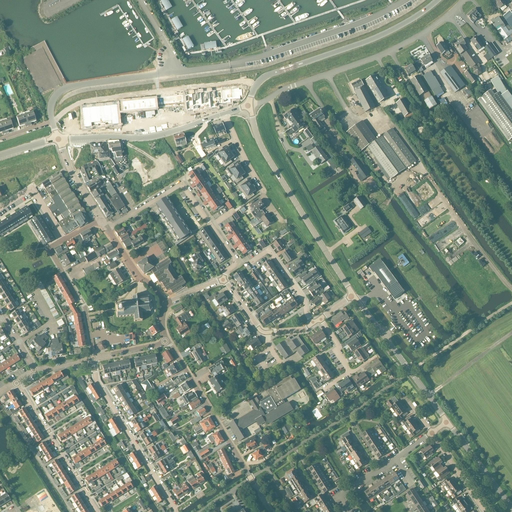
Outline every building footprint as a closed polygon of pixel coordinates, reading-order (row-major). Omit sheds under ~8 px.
[(166,0),(161,0),(159,1),(165,12),(171,8),(166,0)] [(500,9),(506,3),(503,0),(494,0),(493,1),(500,9)] [(470,13),(467,16),(471,19),(472,18),(475,21),(478,18),(476,16),(479,14),(478,13),(477,13),(478,13),(474,9),(470,13)] [(511,14),(509,12),(503,17),(508,24),(511,29),(511,14)] [(176,17),(171,21),(177,31),(183,28),(176,17)] [(511,31),(511,30),(508,25),(506,22),(503,25),(498,17),(491,22),(504,40),(511,34),(511,31)] [(187,37),(182,40),(188,51),(193,47),(187,37)] [(478,51),(484,47),(477,37),(471,41),(478,51)] [(464,46),(466,45),(462,40),(454,45),(458,50),(457,50),(460,55),(467,50),(464,46)] [(204,45),(205,51),(216,49),(215,42),(204,44),(204,45)] [(442,42),(436,46),(442,55),(446,52),(448,56),(450,54),(442,42)] [(491,43),(485,47),(492,57),(498,53),(491,43)] [(471,69),(479,63),(470,49),(462,55),(471,69)] [(492,59),(488,54),(484,57),(487,62),(492,59)] [(419,69),(432,61),(429,55),(415,63),(419,69)] [(405,69),(408,75),(415,71),(412,65),(405,69)] [(455,93),(464,86),(450,66),(440,74),(455,93)] [(464,73),(472,84),(477,81),(469,70),(464,73)] [(430,72),(423,76),(427,81),(434,77),(430,72)] [(379,103),(389,97),(376,75),(366,81),(379,103)] [(420,96),(428,91),(419,76),(411,81),(420,96)] [(511,97),(496,76),(489,82),(498,93),(494,97),(490,91),(478,100),(508,140),(511,137),(511,97)] [(354,91),(364,86),(360,80),(352,85),(354,91)] [(375,108),(364,86),(354,91),(365,113),(375,108)] [(123,96),(88,96),(88,112),(121,112),(123,112),(123,117),(133,117),(133,119),(149,119),(149,117),(160,117),(160,111),(190,111),(190,106),(217,106),(217,102),(237,102),(237,87),(221,87),(221,92),(123,92),(123,96)] [(437,106),(431,98),(424,102),(430,110),(437,106)] [(406,121),(408,120),(414,116),(404,99),(396,104),(404,118),(406,121)] [(293,125),(301,119),(294,109),(284,117),(286,120),(288,119),(293,125)] [(319,121),(325,117),(319,109),(310,116),(319,130),(323,128),(319,121)] [(24,114),(28,126),(32,125),(31,123),(36,121),(32,112),(29,113),(29,112),(24,114)] [(25,127),(28,126),(24,114),(20,115),(20,116),(16,117),(19,127),(24,125),(25,127)] [(1,121),(6,134),(9,133),(8,131),(13,129),(9,119),(6,120),(1,121)] [(292,126),(291,127),(292,129),(294,132),(296,134),(303,128),(306,131),(309,128),(307,126),(306,126),(301,119),(293,125),(292,126)] [(362,121),(346,133),(360,153),(367,148),(377,141),(362,121)] [(222,124),(214,128),(217,135),(225,131),(226,131),(222,124)] [(305,131),(311,140),(316,137),(310,128),(309,128),(306,131),(305,131)] [(382,137),(405,168),(405,169),(416,161),(392,129),(382,137)] [(180,143),(186,141),(184,134),(174,137),(177,147),(181,145),(180,143)] [(316,137),(311,140),(317,148),(315,149),(312,151),(322,165),(329,158),(323,150),(325,148),(316,137)] [(381,137),(377,141),(367,148),(382,168),(391,180),(405,170),(381,137)] [(211,148),(215,147),(213,140),(200,144),(202,150),(211,147),(211,148)] [(121,152),(123,152),(122,150),(120,150),(119,143),(108,144),(109,150),(111,149),(112,153),(115,153),(116,158),(122,157),(121,152)] [(102,145),(90,146),(91,154),(98,153),(99,159),(106,159),(108,158),(107,154),(103,154),(102,145)] [(220,160),(230,153),(230,152),(231,152),(228,147),(222,151),(220,149),(214,153),(216,156),(217,155),(220,160)] [(230,153),(220,160),(224,164),(223,165),(225,168),(231,163),(229,161),(233,157),(234,156),(231,153),(230,153)] [(108,158),(106,159),(112,168),(115,166),(110,158),(108,158)] [(355,158),(351,162),(355,168),(359,174),(357,176),(360,182),(368,177),(361,167),(355,158)] [(98,177),(103,175),(99,165),(96,161),(87,165),(88,169),(87,169),(80,172),(84,183),(91,181),(98,177)] [(226,169),(232,176),(241,169),(242,168),(239,164),(233,168),(232,165),(226,169)] [(326,174),(331,171),(328,166),(323,170),(326,175),(326,174)] [(191,168),(188,170),(188,171),(189,173),(190,174),(189,176),(192,180),(200,175),(196,168),(193,170),(191,169),(191,168)] [(232,176),(233,176),(236,180),(235,181),(237,184),(242,180),(240,177),(245,174),(241,169),(232,176)] [(41,184),(45,189),(61,178),(58,173),(41,184)] [(203,179),(200,175),(192,180),(194,183),(192,185),(194,187),(196,186),(195,185),(203,179)] [(105,184),(101,178),(100,176),(97,179),(98,180),(87,187),(90,192),(101,186),(101,187),(105,184)] [(62,178),(61,178),(45,189),(48,194),(65,183),(62,178)] [(203,179),(195,185),(196,186),(198,189),(206,184),(203,179)] [(237,186),(242,193),(252,186),(249,181),(244,184),(243,182),(237,186)] [(65,183),(48,194),(51,199),(68,189),(65,183)] [(201,194),(209,188),(206,184),(198,189),(200,192),(199,194),(200,196),(202,195),(201,194)] [(253,196),(251,194),(256,191),(252,186),(242,193),(248,200),(253,196)] [(54,204),(71,193),(68,188),(68,189),(51,199),(54,204)] [(209,188),(201,194),(202,195),(204,198),(212,192),(209,188)] [(100,198),(103,196),(99,189),(91,194),(94,199),(98,196),(99,198),(100,197),(100,198)] [(212,192),(204,198),(206,201),(205,202),(206,205),(208,204),(207,202),(215,197),(212,192)] [(54,204),(48,208),(54,218),(61,214),(77,203),(71,194),(72,193),(71,193),(54,204)] [(103,196),(100,198),(100,197),(99,198),(98,196),(94,199),(106,218),(107,218),(109,216),(111,215),(116,211),(118,210),(124,206),(117,195),(109,200),(106,194),(104,195),(103,196)] [(215,197),(207,202),(208,204),(210,207),(218,201),(215,197)] [(361,209),(365,206),(359,197),(354,200),(361,209)] [(155,205),(156,206),(151,209),(156,217),(161,213),(180,240),(175,244),(176,246),(189,237),(188,235),(190,234),(186,228),(166,198),(155,205)] [(218,201),(210,207),(214,212),(218,208),(219,210),(224,207),(219,200),(218,201)] [(256,218),(262,214),(260,211),(265,208),(260,200),(251,207),(254,211),(251,213),(255,219),(256,218)] [(77,203),(61,214),(64,219),(81,209),(81,208),(78,203),(77,203)] [(343,208),(347,213),(352,208),(349,204),(343,208)] [(26,207),(0,223),(0,234),(31,215),(26,207)] [(57,223),(61,229),(64,227),(66,229),(70,227),(68,225),(70,224),(69,223),(74,220),(84,214),(81,209),(64,219),(57,223)] [(84,213),(84,214),(74,220),(78,227),(79,228),(90,222),(84,213)] [(264,213),(262,214),(256,218),(260,223),(263,221),(267,227),(273,223),(270,218),(270,217),(268,214),(265,216),(264,213)] [(39,216),(31,221),(31,222),(45,245),(53,240),(39,216)] [(341,216),(334,221),(344,234),(351,229),(341,216)] [(69,223),(70,224),(73,230),(78,227),(74,220),(69,223)] [(232,223),(225,228),(228,232),(235,227),(232,223)] [(122,228),(115,232),(118,237),(119,237),(122,242),(132,236),(127,227),(123,229),(122,228)] [(198,233),(201,238),(210,232),(206,227),(207,227),(206,227),(198,233)] [(235,227),(228,232),(228,233),(230,236),(228,237),(230,239),(232,238),(231,237),(238,232),(236,228),(235,227)] [(80,234),(80,235),(83,241),(84,244),(90,241),(88,238),(92,236),(88,229),(80,234)] [(210,232),(201,238),(205,243),(213,238),(210,232)] [(238,232),(231,237),(232,238),(234,241),(241,236),(238,232)] [(79,246),(84,244),(83,241),(80,235),(75,238),(72,240),(75,244),(76,248),(79,246)] [(236,244),(235,246),(236,248),(238,247),(237,246),(244,241),(241,236),(234,241),(236,244)] [(133,248),(143,243),(140,237),(131,242),(129,239),(122,242),(125,248),(131,245),(133,248)] [(213,238),(205,243),(208,248),(217,243),(213,238)] [(75,244),(72,240),(72,239),(65,243),(68,248),(75,244)] [(279,252),(285,248),(279,240),(273,244),(279,252)] [(244,241),(237,246),(238,247),(240,250),(248,245),(244,241)] [(113,248),(110,243),(102,247),(84,258),(88,263),(113,248)] [(217,243),(208,248),(212,254),(220,248),(217,243)] [(64,245),(60,247),(62,252),(63,254),(68,252),(64,245)] [(240,250),(243,255),(247,252),(248,254),(252,251),(248,245),(240,250)] [(59,246),(53,249),(56,253),(57,256),(58,257),(63,253),(62,252),(60,247),(59,246)] [(220,248),(212,254),(216,259),(224,253),(220,248)] [(116,260),(119,258),(118,255),(119,255),(116,250),(106,256),(108,259),(103,262),(105,265),(110,262),(109,260),(115,257),(116,260)] [(288,263),(294,258),(289,250),(282,255),(288,263)] [(224,253),(216,259),(219,264),(228,258),(227,258),(224,253)] [(62,257),(61,258),(66,266),(71,263),(73,262),(69,254),(65,256),(65,255),(62,256),(62,257)] [(199,269),(203,267),(199,262),(202,260),(198,254),(195,256),(193,257),(191,258),(194,262),(191,264),(193,268),(192,268),(195,273),(200,270),(199,269)] [(152,266),(154,265),(152,262),(150,263),(146,258),(136,265),(143,274),(153,268),(152,266)] [(181,286),(185,284),(180,276),(177,277),(169,264),(171,263),(168,258),(154,266),(155,268),(151,270),(159,283),(161,282),(166,291),(170,289),(172,294),(182,288),(181,286)] [(395,300),(405,292),(380,259),(369,267),(373,272),(374,272),(395,300)] [(266,271),(273,266),(272,264),(273,264),(270,260),(263,265),(266,271)] [(300,268),(303,266),(299,260),(294,263),(296,266),(292,269),(297,275),(302,271),(300,268)] [(86,276),(96,271),(93,265),(83,271),(86,276)] [(277,271),(273,266),(266,271),(270,276),(277,271)] [(112,273),(109,275),(115,285),(119,283),(119,284),(125,280),(118,269),(112,273)] [(306,285),(319,276),(314,270),(307,275),(305,273),(299,277),(301,281),(303,280),(306,285)] [(280,276),(277,271),(270,276),(274,281),(280,276)] [(237,281),(244,277),(240,272),(233,276),(237,281)] [(52,278),(55,284),(61,280),(58,275),(52,278)] [(284,281),(280,276),(274,281),(277,286),(284,281)] [(244,277),(237,281),(241,287),(242,285),(247,282),(244,277)] [(61,280),(55,284),(59,289),(65,286),(61,280)] [(242,285),(246,291),(253,286),(249,281),(247,282),(242,285)] [(288,287),(284,281),(277,286),(281,291),(288,287)] [(320,294),(324,291),(319,283),(318,281),(312,284),(314,286),(308,290),(313,297),(320,293),(320,294)] [(7,291),(8,292),(11,290),(10,289),(7,291),(4,287),(4,286),(0,288),(0,295),(7,291)] [(65,286),(59,289),(62,295),(68,291),(65,286)] [(250,296),(256,291),(253,286),(246,291),(250,296)] [(10,297),(11,298),(14,296),(13,294),(10,296),(8,292),(7,291),(0,295),(4,301),(10,297)] [(71,297),(68,291),(62,295),(65,300),(71,297)] [(253,301),(260,297),(256,291),(250,296),(253,301)] [(325,304),(331,300),(326,292),(319,297),(312,302),(315,306),(322,301),(325,304)] [(214,294),(208,298),(210,302),(212,300),(216,307),(219,305),(227,300),(222,293),(216,297),(214,294)] [(131,299),(131,300),(132,300),(132,303),(129,303),(129,302),(128,302),(128,303),(126,303),(125,303),(122,303),(122,304),(119,304),(119,303),(118,303),(118,304),(116,304),(115,304),(115,305),(116,305),(117,316),(116,316),(116,317),(117,317),(117,318),(118,317),(120,317),(123,316),(123,317),(124,317),(124,316),(126,316),(127,317),(127,316),(130,316),(131,316),(134,315),(134,317),(133,318),(134,318),(134,320),(133,320),(133,321),(134,321),(134,322),(135,322),(135,321),(141,321),(142,321),(143,321),(142,320),(142,318),(142,317),(141,315),(142,315),(142,314),(141,314),(141,312),(145,312),(145,313),(146,313),(146,312),(149,312),(150,312),(150,311),(152,309),(153,309),(152,308),(151,306),(152,306),(152,305),(151,305),(149,304),(150,304),(150,303),(149,303),(151,302),(151,301),(150,299),(151,299),(151,298),(150,299),(149,298),(149,297),(148,297),(144,298),(144,297),(140,298),(139,297),(140,297),(140,296),(139,296),(139,295),(139,296),(133,296),(132,296),(132,297),(131,297),(132,297),(132,299),(131,299)] [(10,297),(4,301),(7,306),(13,302),(14,303),(17,301),(16,299),(13,301),(11,298),(10,297)] [(74,303),(71,297),(65,300),(71,310),(75,308),(73,304),(74,303)] [(264,302),(260,297),(253,301),(257,306),(264,302)] [(292,298),(287,302),(292,309),(297,305),(292,298)] [(13,302),(7,306),(10,311),(17,307),(17,308),(21,306),(20,305),(16,306),(14,303),(13,302)] [(282,306),(287,313),(292,309),(287,302),(282,306)] [(227,316),(235,311),(230,305),(226,308),(224,305),(218,310),(220,313),(223,311),(227,316)] [(282,306),(277,309),(282,316),(287,313),(282,306)] [(271,311),(270,311),(275,318),(276,320),(282,316),(277,309),(276,308),(271,311)] [(73,315),(74,322),(81,321),(79,314),(75,309),(72,311),(74,315),(73,315)] [(20,315),(21,316),(25,314),(24,313),(20,315),(17,310),(11,314),(14,320),(20,315)] [(272,313),(270,311),(265,315),(270,322),(275,318),(272,313)] [(346,320),(349,318),(345,312),(342,314),(341,312),(330,320),(335,326),(345,319),(346,320)] [(184,324),(183,325),(181,322),(185,320),(185,321),(190,318),(187,313),(180,317),(181,318),(179,319),(178,318),(175,320),(179,327),(175,329),(180,336),(184,334),(185,335),(190,332),(184,324)] [(237,327),(243,323),(237,314),(231,318),(237,327)] [(24,321),(24,322),(28,320),(27,318),(23,320),(21,316),(20,315),(14,320),(17,325),(24,321)] [(265,325),(270,322),(265,315),(260,319),(265,325)] [(27,325),(24,322),(24,321),(17,325),(20,330),(27,326),(28,327),(31,325),(30,323),(27,325)] [(349,337),(358,331),(351,321),(342,328),(349,337)] [(27,326),(20,330),(24,335),(30,331),(31,332),(36,329),(34,327),(33,328),(31,325),(28,327),(27,326)] [(149,329),(153,336),(159,331),(155,325),(149,329)] [(250,336),(249,334),(251,333),(248,327),(244,330),(242,327),(235,332),(237,335),(239,334),(241,337),(242,336),(243,338),(247,336),(248,337),(250,336)] [(315,334),(320,341),(325,337),(320,330),(315,334)] [(141,336),(141,333),(129,334),(129,341),(136,341),(135,336),(141,336)] [(34,348),(46,336),(43,334),(39,338),(37,336),(36,338),(34,336),(27,343),(30,346),(31,345),(34,348)] [(315,345),(320,341),(315,334),(310,338),(315,345)] [(349,343),(347,345),(352,352),(361,345),(358,341),(359,340),(356,335),(348,341),(349,343)] [(48,338),(46,336),(34,348),(37,351),(36,352),(39,354),(46,348),(44,346),(45,344),(44,343),(48,338)] [(301,357),(309,352),(298,336),(291,341),(289,338),(276,347),(284,359),(297,351),(301,357)] [(253,350),(261,344),(257,338),(252,341),(251,338),(245,342),(248,346),(250,345),(253,350)] [(45,353),(45,355),(48,354),(49,358),(53,358),(53,356),(57,355),(54,339),(51,340),(52,346),(50,346),(50,348),(48,349),(46,349),(45,353)] [(57,339),(54,339),(57,355),(61,355),(62,356),(65,355),(64,346),(61,346),(61,344),(58,345),(57,339)] [(198,349),(201,347),(199,344),(193,347),(195,351),(191,353),(198,365),(205,361),(198,349)] [(361,363),(367,359),(369,357),(362,348),(360,349),(354,354),(361,363)] [(168,351),(162,355),(167,363),(173,360),(168,351)] [(11,358),(14,364),(19,361),(16,355),(11,358)] [(316,366),(323,361),(319,356),(312,361),(316,366)] [(5,361),(9,367),(14,364),(11,358),(5,361)] [(220,360),(213,364),(214,366),(208,369),(211,374),(211,373),(214,378),(209,381),(216,393),(225,388),(218,377),(227,372),(220,360)] [(381,373),(386,370),(378,360),(365,369),(371,377),(375,374),(375,373),(379,370),(381,373)] [(0,365),(4,370),(9,367),(5,361),(0,365)] [(319,371),(326,366),(323,361),(316,366),(319,371)] [(171,376),(180,371),(175,364),(166,370),(168,373),(169,373),(171,376)] [(323,376),(330,372),(326,366),(319,371),(323,376)] [(60,372),(55,375),(58,381),(63,377),(60,372)] [(323,376),(321,378),(321,379),(322,380),(324,379),(325,379),(327,382),(333,377),(330,372),(323,376)] [(358,388),(369,380),(364,373),(359,377),(357,374),(352,378),(358,388)] [(58,381),(55,375),(49,378),(53,384),(58,381)] [(176,380),(172,382),(175,386),(176,385),(185,379),(182,375),(176,379),(176,380)] [(257,403),(255,401),(254,399),(250,402),(254,409),(253,409),(253,410),(237,420),(236,420),(228,424),(238,442),(246,437),(242,429),(256,421),(258,426),(264,422),(266,425),(269,423),(269,424),(293,410),(288,403),(285,405),(282,401),(301,390),(294,379),(292,380),(290,377),(266,391),(269,396),(257,403)] [(48,387),(53,384),(49,378),(44,382),(48,387)] [(162,385),(160,386),(161,387),(163,386),(164,388),(166,391),(175,386),(172,382),(171,379),(162,385)] [(340,388),(339,389),(338,388),(336,390),(341,396),(342,394),(341,392),(346,389),(349,393),(354,389),(348,379),(338,386),(340,388)] [(147,380),(140,384),(145,392),(145,391),(147,394),(154,389),(152,385),(150,386),(147,380)] [(39,385),(42,390),(48,387),(44,382),(39,385)] [(183,385),(179,387),(183,394),(187,391),(191,389),(187,382),(183,385)] [(87,387),(92,394),(97,391),(93,384),(87,387)] [(34,388),(37,394),(42,390),(39,385),(34,388)] [(112,390),(115,394),(122,390),(120,385),(112,390)] [(32,397),(37,394),(34,388),(29,391),(32,397)] [(334,403),(340,398),(333,389),(325,396),(329,401),(332,400),(334,403)] [(115,394),(118,399),(125,394),(122,390),(115,394)] [(5,399),(3,400),(4,402),(7,401),(15,396),(11,391),(6,394),(3,396),(5,399)] [(97,391),(92,394),(96,400),(101,397),(97,391)] [(181,405),(179,406),(180,408),(186,405),(187,404),(197,398),(193,393),(189,396),(188,393),(181,397),(184,402),(184,403),(181,405)] [(118,399),(121,404),(128,399),(125,394),(118,399)] [(163,394),(155,400),(158,404),(166,399),(163,394)] [(18,401),(15,396),(7,401),(8,404),(11,402),(12,405),(18,401)] [(75,396),(70,399),(73,405),(78,402),(75,396)] [(395,412),(403,406),(401,403),(400,404),(395,397),(386,404),(389,409),(391,408),(395,412)] [(73,405),(70,399),(65,403),(68,408),(73,405)] [(121,404),(123,408),(131,404),(128,399),(121,404)] [(197,399),(191,403),(188,404),(192,410),(195,409),(194,408),(200,405),(197,399)] [(11,409),(9,410),(12,414),(13,415),(18,412),(20,411),(18,408),(21,406),(18,401),(12,405),(14,407),(15,408),(12,409),(11,409)] [(68,408),(65,403),(59,406),(63,412),(68,408)] [(123,408),(126,413),(134,408),(131,404),(123,408)] [(63,412),(59,406),(54,409),(58,415),(63,412)] [(405,409),(403,406),(395,412),(398,417),(396,418),(398,421),(407,414),(404,410),(405,409)] [(24,408),(20,411),(18,412),(21,417),(27,413),(24,408)] [(134,408),(126,413),(129,417),(136,413),(134,408)] [(200,417),(206,413),(202,408),(196,412),(200,417)] [(58,415),(54,409),(49,412),(53,418),(58,415)] [(53,418),(49,412),(44,416),(48,421),(53,418)] [(25,422),(30,419),(27,413),(21,417),(25,422)] [(83,420),(86,426),(92,423),(91,423),(95,421),(92,417),(89,419),(88,417),(83,420)] [(170,420),(172,425),(179,421),(176,417),(170,420)] [(201,426),(194,430),(195,433),(212,423),(208,417),(202,421),(202,422),(199,423),(201,426)] [(407,429),(415,423),(413,421),(412,421),(409,417),(400,423),(402,426),(404,425),(407,429)] [(112,428),(118,425),(113,418),(108,421),(112,428)] [(133,427),(140,423),(137,418),(130,422),(133,427)] [(28,427),(34,424),(30,419),(25,422),(28,427)] [(81,429),(86,426),(83,420),(78,424),(81,429)] [(143,429),(140,423),(133,427),(137,433),(143,429)] [(195,433),(197,436),(204,432),(205,433),(208,431),(215,428),(212,423),(195,433)] [(418,426),(415,423),(407,429),(411,434),(409,435),(412,438),(420,431),(417,427),(418,426)] [(31,432),(37,429),(34,424),(28,427),(31,432)] [(76,433),(81,429),(78,424),(73,427),(76,433)] [(122,432),(118,425),(112,428),(117,435),(122,432)] [(293,430),(290,425),(282,429),(285,434),(293,430)] [(71,436),(76,433),(73,427),(68,430),(71,436)] [(34,437),(40,434),(37,429),(31,432),(34,437)] [(362,434),(365,438),(373,433),(371,429),(362,434)] [(66,439),(71,436),(68,430),(62,433),(66,439)] [(142,441),(149,437),(146,432),(139,436),(142,441)] [(212,437),(210,439),(211,441),(212,442),(220,437),(217,432),(211,436),(212,437)] [(61,442),(66,439),(62,433),(57,437),(61,442)] [(365,438),(368,442),(376,437),(373,433),(365,438)] [(43,439),(40,434),(34,437),(38,443),(43,439)] [(344,439),(340,441),(343,446),(351,441),(349,439),(352,437),(351,435),(349,435),(345,438),(344,439)] [(152,443),(149,437),(142,441),(145,447),(152,443)] [(223,442),(220,437),(212,442),(213,443),(215,442),(217,446),(223,442)] [(247,445),(248,447),(248,448),(249,450),(250,450),(257,446),(256,444),(258,443),(254,437),(246,442),(247,445)] [(368,442),(371,446),(379,441),(376,437),(368,442)] [(102,439),(97,443),(100,448),(106,445),(102,439)] [(346,451),(357,444),(355,442),(352,444),(351,441),(343,446),(346,451)] [(371,446),(373,451),(381,445),(379,441),(371,446)] [(42,451),(47,448),(44,442),(38,446),(42,451)] [(100,448),(97,443),(92,446),(95,452),(100,448)] [(255,453),(252,455),(256,461),(258,460),(259,459),(260,460),(263,458),(262,455),(264,453),(263,451),(265,449),(265,450),(270,447),(270,446),(268,443),(263,446),(261,447),(258,449),(259,450),(255,452),(255,453)] [(157,444),(147,450),(151,455),(157,451),(161,449),(159,447),(157,444)] [(349,455),(357,450),(355,448),(358,446),(357,444),(346,451),(349,455)] [(373,451),(376,455),(384,449),(381,445),(373,451)] [(431,452),(433,451),(429,445),(423,450),(423,449),(418,452),(420,456),(423,454),(427,459),(433,455),(431,452)] [(95,452),(92,446),(87,449),(90,455),(95,452)] [(45,456),(50,453),(47,448),(42,451),(45,456)] [(90,455),(87,449),(81,452),(85,458),(90,455)] [(199,454),(201,458),(210,453),(207,449),(199,454)] [(216,452),(219,458),(226,455),(223,449),(216,452)] [(384,449),(376,455),(379,459),(387,453),(384,449)] [(352,460),(363,453),(361,451),(358,453),(357,450),(349,455),(352,460)] [(160,457),(157,451),(151,455),(154,461),(160,457)] [(85,458),(81,452),(76,456),(80,461),(85,458)] [(129,455),(133,462),(138,459),(134,452),(129,455)] [(54,458),(50,453),(45,456),(48,461),(54,458)] [(355,464),(363,459),(361,457),(364,455),(363,453),(352,460),(355,464)] [(219,458),(222,464),(228,461),(226,455),(219,458)] [(80,461),(76,456),(71,459),(75,465),(80,461)] [(435,471),(442,467),(440,464),(442,463),(438,457),(432,462),(432,461),(427,464),(429,468),(432,466),(435,471)] [(163,460),(156,464),(159,470),(166,466),(169,463),(173,461),(172,459),(168,462),(166,458),(163,460)] [(138,459),(133,462),(137,469),(142,466),(138,459)] [(364,462),(363,459),(355,464),(358,469),(369,462),(367,460),(364,462)] [(51,463),(54,469),(60,465),(56,460),(51,463)] [(115,460),(110,464),(113,469),(119,466),(115,460)] [(166,466),(159,470),(163,475),(169,471),(173,469),(171,466),(174,463),(173,461),(169,463),(166,466)] [(222,464),(225,470),(231,467),(228,461),(222,464)] [(113,469),(110,464),(105,467),(108,473),(113,469)] [(309,469),(311,473),(320,468),(317,464),(309,469)] [(54,469),(57,474),(63,470),(60,465),(54,469)] [(108,473),(105,467),(100,470),(103,476),(108,473)] [(231,467),(225,470),(228,476),(227,476),(228,479),(232,477),(231,474),(234,473),(231,467)] [(444,469),(442,467),(435,471),(439,476),(437,478),(439,482),(444,478),(444,477),(449,473),(446,468),(444,469)] [(311,473),(314,477),(322,472),(320,468),(311,473)] [(287,476),(290,480),(297,476),(296,473),(299,471),(297,469),(287,476)] [(57,474),(60,479),(66,475),(63,470),(57,474)] [(103,476),(100,470),(94,473),(98,479),(103,476)] [(314,477),(317,481),(325,476),(322,472),(314,477)] [(94,473),(89,476),(93,482),(98,479),(94,473)] [(194,480),(199,486),(205,482),(199,473),(196,475),(198,478),(194,480)] [(394,473),(390,476),(394,482),(399,479),(394,473)] [(60,479),(64,484),(69,480),(66,475),(60,479)] [(93,482),(89,476),(84,480),(88,485),(90,484),(91,485),(92,485),(94,484),(93,482)] [(297,476),(290,480),(293,485),(303,478),(302,476),(299,478),(297,476)] [(317,481),(319,485),(327,480),(325,476),(317,481)] [(394,482),(390,476),(386,478),(390,485),(394,482)] [(190,479),(187,481),(193,490),(199,486),(194,480),(193,477),(190,479)] [(304,481),(303,478),(293,485),(295,489),(303,485),(301,482),(304,481)] [(391,487),(390,485),(386,478),(381,481),(387,490),(387,489),(391,487)] [(450,478),(441,484),(443,487),(445,486),(448,491),(449,490),(457,485),(454,482),(450,478)] [(64,484),(67,489),(72,486),(69,480),(64,484)] [(319,485),(322,489),(330,484),(327,480),(319,485)] [(377,484),(383,493),(387,490),(381,481),(377,484)] [(129,483),(124,486),(127,492),(133,488),(129,483)] [(183,487),(180,490),(184,496),(189,492),(184,483),(181,485),(183,487)] [(330,484),(322,489),(324,493),(333,488),(330,484)] [(373,487),(378,495),(381,494),(383,493),(377,484),(373,487)] [(304,487),(303,485),(295,489),(298,494),(309,487),(307,485),(304,487)] [(449,490),(448,491),(452,495),(450,496),(452,499),(461,492),(458,488),(459,488),(457,485),(449,490)] [(72,486),(67,489),(70,494),(75,491),(72,486)] [(127,492),(124,486),(119,489),(122,495),(127,492)] [(150,489),(154,496),(159,493),(155,486),(150,489)] [(310,490),(309,487),(298,494),(301,499),(309,494),(307,492),(310,490)] [(376,497),(378,495),(373,487),(369,490),(375,499),(376,498),(376,497)] [(122,495),(119,489),(114,492),(117,498),(122,495)] [(184,496),(180,490),(176,492),(175,489),(172,491),(178,500),(184,496)] [(407,499),(416,493),(413,489),(406,493),(408,496),(406,497),(407,499)] [(375,499),(369,490),(364,493),(369,499),(370,501),(372,499),(373,500),(375,499)] [(117,498),(114,492),(108,496),(112,501),(117,498)] [(159,493),(154,496),(158,503),(163,500),(159,493)] [(412,502),(419,498),(416,493),(407,499),(409,502),(411,500),(412,502)] [(6,494),(1,497),(5,504),(10,500),(6,494)] [(70,497),(74,503),(79,499),(76,494),(70,497)] [(310,496),(309,494),(301,499),(303,502),(301,503),(302,505),(315,497),(313,495),(310,496)] [(316,504),(324,499),(322,495),(313,500),(316,504)] [(112,501),(108,496),(103,499),(107,504),(112,501)] [(462,496),(453,502),(455,505),(458,509),(466,503),(464,501),(463,499),(464,498),(462,496)] [(422,502),(419,498),(412,502),(414,505),(412,506),(413,508),(422,502)] [(74,503),(77,508),(83,504),(79,499),(74,503)] [(107,504),(103,499),(98,502),(102,508),(107,504)] [(324,499),(316,504),(319,508),(327,503),(324,499)] [(418,511),(425,507),(422,502),(413,508),(414,511),(417,509),(418,511)] [(332,511),(327,503),(319,508),(320,511),(332,511)] [(466,503),(458,509),(459,511),(468,511),(472,509),(470,507),(469,507),(468,506),(466,503)]
